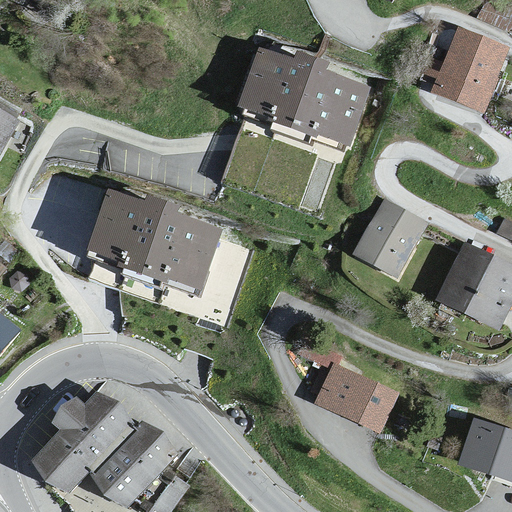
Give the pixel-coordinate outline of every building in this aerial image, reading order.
[(511,52),(511,48),(463,33),(442,97),(492,114),(511,52)] [(347,69),(315,59),(312,67),(275,55),(257,111),(365,145),(383,92),(343,79),(347,69)] [(22,123),(0,111),(0,154),(4,157),(22,123)] [(197,210),(168,201),(165,209),(128,197),(109,255),(215,290),(234,233),(194,220),(197,210)] [(429,224),(390,204),(364,254),(403,274),(429,224)] [(511,318),(511,264),(471,248),(449,300),(509,326),(511,318)] [(0,363),(24,335),(0,315),(0,363)] [(401,394),(338,370),(324,406),(386,430),(401,394)] [(143,426),(106,396),(95,409),(86,401),(64,427),(73,435),(47,466),(84,497),(143,426)] [(511,491),(511,435),(474,425),(461,478),(511,491)] [(186,453),(156,426),(108,481),(139,508),(186,453)]
